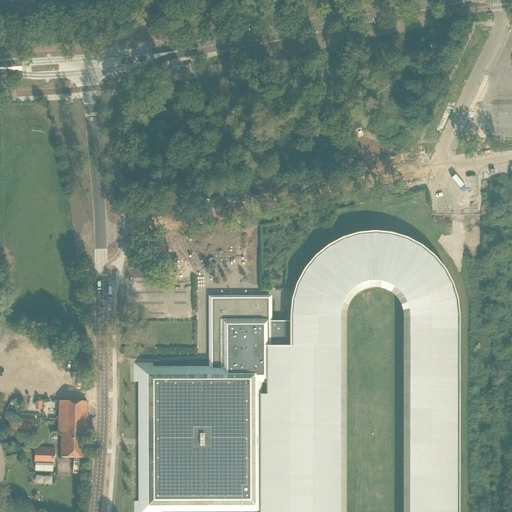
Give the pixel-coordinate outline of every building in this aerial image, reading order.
[(429,44),(431,53),(439,51),(437,42),(429,44)] [(274,333),(274,350),(273,352),(271,352),(271,402),(263,402),(263,502),(267,502),(267,511),(451,511),(452,393),(452,347),(452,332),(452,317),(450,302),(448,292),(446,287),(445,285),(444,284),(439,273),(429,262),(417,252),(404,245),(389,240),(374,239),(359,240),(344,245),(330,252),(318,262),(309,273),(303,284),(303,285),(302,287),(300,291),(300,292),(297,302),(296,317),(296,322),(289,322),(271,322),(269,322),(267,324),(267,331),(271,331),(272,331),(274,333)] [(134,363),(133,363),(133,382),(138,382),(138,502),(134,502),(133,511),(267,511),(267,502),(263,502),(263,402),(271,402),(271,352),(271,331),(267,331),(267,324),(269,322),(271,322),(271,296),(238,296),(208,296),(208,315),(208,355),(208,359),(208,367),(152,367),(152,363),(134,363)] [(87,402),(77,401),(58,401),(57,432),(60,432),(60,457),(85,458),(87,402)] [(19,419),(18,429),(36,431),(37,420),(19,419)] [(35,448),(34,462),(53,463),(54,449),(35,448)] [(53,465),(35,465),(35,472),(53,473),(53,465)]
